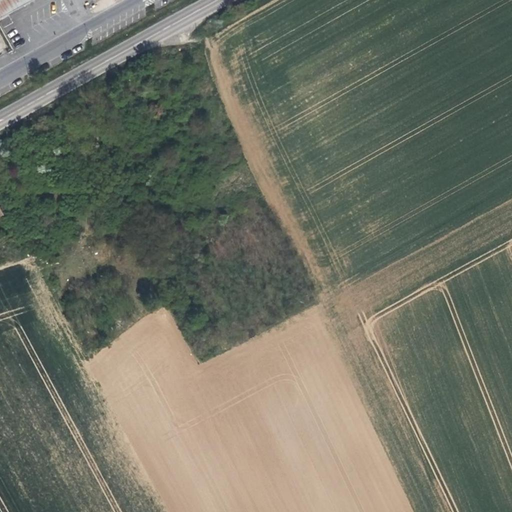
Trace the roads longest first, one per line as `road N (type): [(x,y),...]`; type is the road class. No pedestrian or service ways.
road 1 (primary): [(0,121),(219,0)]
road 2 (unclassified): [(141,0),(0,79)]
